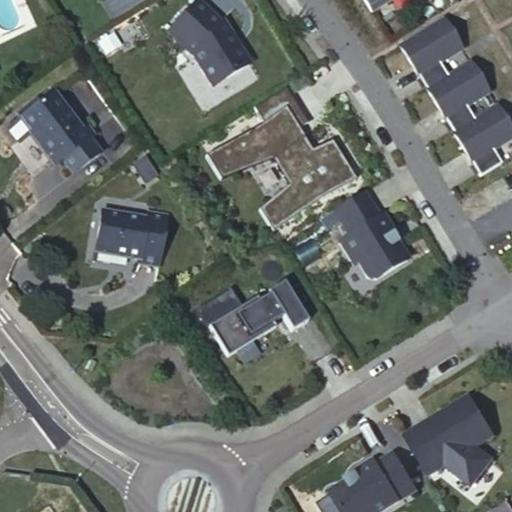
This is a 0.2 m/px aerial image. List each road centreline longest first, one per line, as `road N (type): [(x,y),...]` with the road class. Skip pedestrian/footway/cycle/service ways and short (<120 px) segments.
road 1 (residential): [(313,0),(506,304)]
road 2 (residential): [(236,480),(506,304)]
road 3 (tertiary): [(161,461),(82,414),(29,349),(1,339)]
